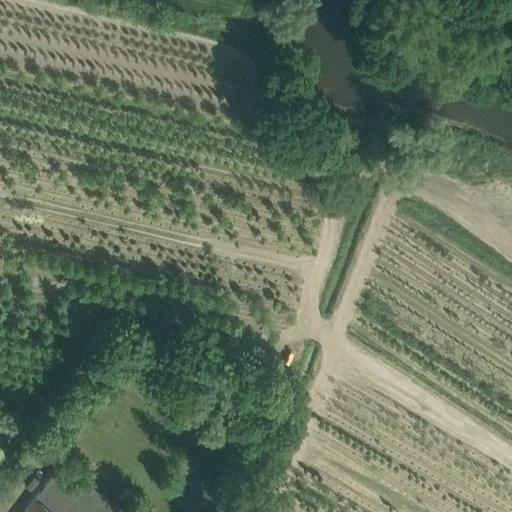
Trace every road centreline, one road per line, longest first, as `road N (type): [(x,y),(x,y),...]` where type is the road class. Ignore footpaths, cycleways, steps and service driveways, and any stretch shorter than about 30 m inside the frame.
road 1 (track): [(266,511),(332,338),(314,316),(358,178),(297,142),(256,86),(270,0)]
road 2 (track): [(332,338),(511,453)]
